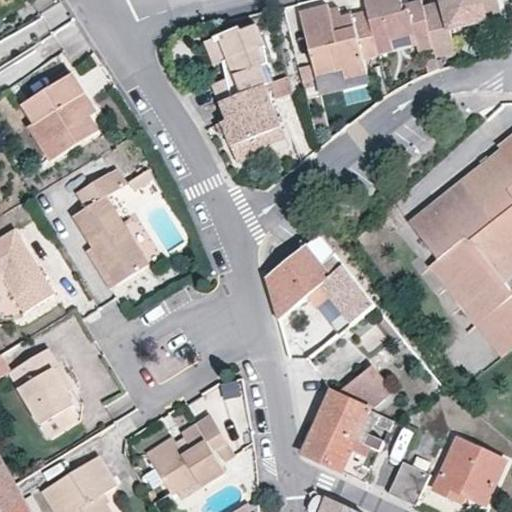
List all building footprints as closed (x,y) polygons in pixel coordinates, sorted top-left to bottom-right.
[(20,0),(0,0),(0,17),(23,3),(20,0)] [(364,0),(365,1),(378,54),(394,51),(394,50),(392,40),(415,34),(417,45),(419,52),(434,49),(427,16),(424,6),(422,0),(415,0),(408,1),(411,10),(403,12),(402,3),(401,0),(364,0)] [(446,12),(427,16),(434,49),(436,57),(458,51),(452,28),(504,16),(500,0),(443,0),(444,2),(446,12)] [(365,1),(345,4),(347,16),(332,20),(329,9),(329,5),(301,11),(317,75),(343,69),(346,78),(368,72),(365,57),(378,54),(365,1)] [(408,1),(402,3),(403,12),(411,10),(408,1)] [(444,2),(424,6),(427,16),(446,12),(444,2)] [(347,16),(345,4),(329,9),(332,20),(347,16)] [(214,37),(223,63),(230,61),(235,75),(213,84),(220,102),(266,84),(273,82),(261,47),(265,46),(257,24),(241,30),(239,27),(214,37)] [(394,50),(417,45),(415,34),(392,40),(394,50)] [(214,66),(223,63),(214,37),(204,40),(214,66)] [(370,80),(368,72),(346,78),(347,85),(370,80)] [(83,108),(90,104),(72,75),(24,105),(36,124),(42,121),(62,154),(99,132),(90,118),(83,108)] [(363,82),(344,86),(347,101),(366,97),(363,82)] [(266,84),(220,102),(227,121),(231,133),(228,134),(239,163),(290,143),(287,138),(261,148),(257,137),(283,128),(266,84)] [(83,108),(90,118),(97,114),(90,104),(83,108)] [(42,121),(36,124),(31,128),(51,162),(62,154),(42,121)] [(231,133),(227,121),(217,125),(221,136),(228,134),(231,133)] [(287,138),(283,128),(257,137),(261,148),(287,138)] [(511,135),(500,145),(502,148),(409,222),(438,260),(485,318),(511,297),(511,295),(510,293),(504,284),(511,278),(511,135)] [(151,168),(131,181),(137,189),(156,177),(151,168)] [(109,173),(77,193),(87,209),(73,217),(115,286),(147,266),(105,198),(119,189),(109,173)] [(0,271),(2,270),(5,275),(25,309),(55,291),(17,227),(0,236),(0,271)] [(376,306),(322,237),(267,280),(286,348),(298,344),(288,313),(308,297),(321,288),(351,326),(376,306)] [(485,318),(438,260),(429,267),(475,326),(485,318)] [(321,288),(308,297),(340,336),(351,326),(321,288)] [(511,297),(485,318),(475,326),(500,357),(511,347),(511,297)] [(320,351),(336,338),(330,332),(315,344),(320,351)] [(76,406),(54,370),(59,367),(48,349),(11,372),(43,426),(76,406)] [(1,355),(0,355),(0,371),(3,377),(11,372),(1,355)] [(373,366),(338,393),(372,410),(394,392),(373,366)] [(82,420),(82,406),(59,367),(54,370),(76,406),(43,426),(51,439),(82,420)] [(332,395),(318,425),(303,456),(340,472),(354,442),(358,434),(383,446),(390,432),(365,421),(369,412),(332,395)] [(394,423),(369,412),(365,421),(390,432),(394,423)] [(183,455),(179,449),(154,465),(172,494),(196,479),(201,488),(226,473),(213,452),(228,443),(212,417),(183,435),(188,444),(192,450),(183,455)] [(358,434),(354,442),(340,472),(365,484),(380,454),(383,446),(358,434)] [(434,490),(452,498),(455,490),(467,495),(486,504),(505,460),(458,438),(434,490)] [(192,450),(188,444),(179,449),(183,455),(192,450)] [(98,458),(44,491),(56,511),(109,511),(100,496),(116,486),(98,458)] [(430,475),(403,463),(388,495),(416,507),(430,475)] [(0,497),(18,488),(5,465),(0,468),(0,497)] [(30,511),(18,488),(0,497),(0,511),(30,511)] [(455,490),(452,498),(464,503),(467,495),(455,490)] [(357,511),(328,498),(321,511),(357,511)] [(258,511),(258,499),(237,511),(258,511)]
